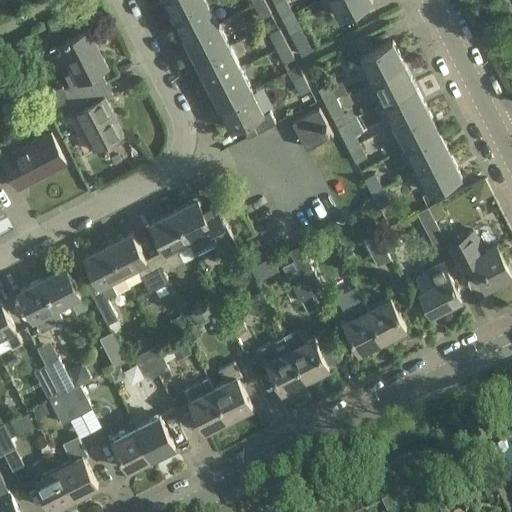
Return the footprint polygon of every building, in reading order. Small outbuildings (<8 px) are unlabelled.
[(166,0),(175,17),(207,1),(206,0),(166,0)] [(266,0),(263,0),(255,5),(262,19),(273,13),(266,0)] [(294,13),(287,0),(274,0),(284,19),(294,13)] [(372,0),(331,0),(341,18),(374,1),(372,0)] [(175,17),(186,39),(218,23),(207,1),(175,17)] [(300,26),(294,13),(284,19),(290,31),(300,26)] [(186,39),(198,62),(230,46),(218,23),(186,39)] [(278,50),(289,44),(282,29),(270,35),(278,50)] [(78,82),(64,89),(69,99),(70,101),(108,82),(102,71),(109,68),(90,31),(60,47),(78,82)] [(373,80),(405,63),(394,41),(361,58),(373,80)] [(289,44),(278,50),(285,64),(297,58),(289,44)] [(209,85),(241,68),(230,46),(198,62),(209,85)] [(405,63),(373,80),(384,103),(417,86),(405,63)] [(209,85),(221,107),(253,91),(241,68),(209,85)] [(303,75),(293,80),(301,95),(311,90),(303,75)] [(125,135),(106,98),(114,94),(108,82),(70,101),(95,150),(125,135)] [(330,83),(319,89),(327,103),(338,98),(330,83)] [(69,99),(64,89),(62,86),(32,101),(39,115),(69,99)] [(417,86),(384,103),(396,125),(428,109),(417,86)] [(253,91),(221,107),(232,130),(242,125),(248,136),(276,122),(269,110),(264,112),(253,91)] [(338,98),(327,103),(334,117),(345,112),(338,98)] [(301,135),(328,121),(321,107),(294,121),(301,135)] [(428,109),(396,125),(408,148),(440,131),(428,109)] [(339,126),(350,148),(361,143),(357,136),(365,131),(357,117),(339,126)] [(335,134),(328,121),(301,135),(308,148),(335,134)] [(440,131),(408,148),(408,149),(405,151),(411,162),(414,160),(419,170),(451,154),(440,131)] [(0,148),(0,176),(10,171),(20,189),(68,164),(52,134),(5,158),(0,148)] [(368,157),(361,143),(350,148),(358,163),(368,157)] [(419,170),(431,193),(463,176),(451,154),(419,170)] [(365,179),(373,194),(384,188),(376,174),(365,179)] [(493,192),(485,178),(471,185),(478,200),(493,192)] [(384,188),(373,194),(380,208),(391,202),(384,188)] [(175,211),(190,239),(197,254),(198,256),(217,245),(223,256),(240,247),(217,202),(204,209),(199,199),(175,211)] [(428,208),(419,212),(435,244),(447,238),(437,220),(435,221),(428,208)] [(166,249),(156,254),(164,270),(184,260),(185,261),(197,254),(190,239),(175,211),(152,223),(166,249)] [(483,253),(472,232),(448,244),(462,270),(460,266),(472,260),(486,288),(507,277),(508,281),(511,279),(511,263),(510,260),(507,261),(498,245),(483,253)] [(144,279),(151,292),(170,282),(164,270),(156,254),(146,259),(132,233),(110,245),(131,286),(144,279)] [(390,259),(377,233),(364,240),(377,266),(390,259)] [(249,250),(255,262),(266,256),(261,244),(249,250)] [(122,327),(119,319),(120,319),(109,298),(118,293),(118,292),(131,286),(110,245),(86,257),(94,270),(84,275),(113,332),(122,327)] [(290,250),(301,272),(313,296),(323,290),(311,267),(300,245),(290,250)] [(299,271),(294,261),(283,266),(288,277),(299,271)] [(421,291),(433,315),(463,299),(446,268),(443,261),(430,268),(431,271),(417,278),(423,290),(421,291)] [(67,266),(43,278),(58,306),(70,300),(78,313),(88,308),(81,295),(67,266)] [(300,302),(313,296),(301,272),(288,278),(300,302)] [(64,320),(58,306),(43,278),(20,290),(35,318),(41,331),(64,320)] [(356,285),(337,295),(345,312),(349,309),(353,317),(345,321),(360,352),(384,340),(368,310),(362,296),(356,285)] [(392,298),(368,310),(384,340),(407,328),(392,298)] [(0,300),(0,335),(5,333),(13,347),(23,342),(15,328),(1,300),(0,300)] [(244,300),(223,311),(235,335),(247,329),(239,312),(248,307),(244,300)] [(194,323),(208,317),(204,307),(189,314),(194,323)] [(235,335),(223,311),(213,316),(225,340),(235,335)] [(184,313),(171,319),(177,332),(190,326),(184,313)] [(188,332),(192,340),(201,335),(197,328),(188,332)] [(300,328),(284,335),(307,380),(330,368),(314,337),(307,341),(300,328)] [(113,332),(100,338),(115,367),(127,361),(113,332)] [(257,349),(266,365),(270,363),(284,391),(307,380),(284,335),(257,349)] [(159,345),(146,351),(159,375),(171,369),(167,361),(161,350),(159,345)] [(159,375),(146,351),(136,356),(148,380),(159,375)] [(96,356),(86,361),(92,373),(102,368),(96,356)] [(60,357),(46,364),(62,394),(70,390),(76,387),(60,357)] [(226,382),(214,388),(230,419),(253,407),(238,376),(243,374),(236,361),(220,369),(226,382)] [(50,396),(52,399),(62,394),(46,364),(35,370),(48,397),(50,396)] [(111,371),(116,382),(126,377),(121,366),(111,371)] [(208,377),(185,388),(191,400),(206,430),(230,419),(214,388),(208,377)] [(31,382),(17,388),(25,407),(39,401),(31,382)] [(82,414),(94,409),(82,384),(76,387),(70,390),(82,414)] [(62,394),(52,399),(50,400),(63,424),(71,420),(82,414),(70,390),(62,394)] [(49,412),(45,404),(33,410),(37,419),(49,412)] [(152,419),(137,427),(152,458),(176,446),(160,415),(159,416),(158,413),(150,416),(152,419)] [(34,425),(28,414),(17,419),(22,431),(34,425)] [(0,425),(0,444),(4,453),(4,454),(17,447),(5,423),(0,425)] [(114,439),(130,469),(152,458),(137,427),(114,439)] [(76,497),(99,485),(85,458),(89,455),(79,435),(64,443),(72,460),(60,466),(76,497)] [(505,476),(511,472),(511,468),(510,464),(501,468),(505,476)] [(45,474),(44,472),(37,475),(38,478),(37,478),(53,509),(76,497),(60,466),(45,474)] [(0,511),(19,511),(0,472),(0,511)] [(487,491),(482,493),(487,503),(492,501),(487,491)] [(465,501),(460,504),(463,511),(468,511),(470,511),(465,501)] [(390,511),(385,502),(380,505),(383,511),(390,511)]
